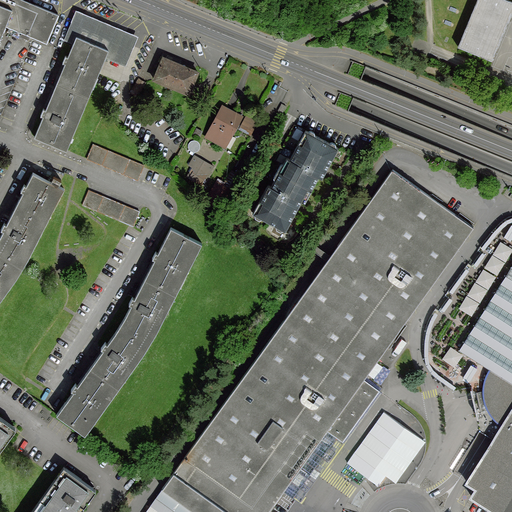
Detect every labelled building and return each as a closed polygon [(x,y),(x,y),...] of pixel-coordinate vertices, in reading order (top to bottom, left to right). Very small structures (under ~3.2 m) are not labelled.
[(23,0),(0,0),(0,40),(6,26),(47,43),(59,15),(23,0)] [(507,0),(478,0),(461,45),(493,61),(511,13),(511,1),(510,1),(507,0)] [(138,36),(77,10),(64,41),(72,44),(104,57),(126,66),(138,36)] [(104,57),(72,44),(33,137),(65,151),(104,57)] [(200,69),(164,55),(155,78),(191,93),(200,69)] [(246,116),(224,104),(206,138),(228,149),(246,116)] [(254,134),(261,119),(248,113),(241,129),(254,134)] [(335,148),(303,130),(254,217),(285,235),(335,148)] [(145,166),(94,144),(88,159),(139,181),(145,166)] [(217,166),(197,155),(190,164),(194,167),(189,176),(203,187),(217,166)] [(393,170),(158,497),(177,511),(269,511),(284,491),(365,380),(474,228),(393,170)] [(65,190),(31,173),(0,235),(0,303),(27,264),(65,190)] [(140,211),(90,190),(83,205),(134,227),(140,211)] [(206,242),(175,226),(124,322),(59,413),(88,434),(158,334),(206,242)] [(476,314),(511,253),(511,244),(503,240),(463,307),(476,314)] [(511,266),(460,350),(490,369),(511,383),(511,266)] [(511,511),(511,383),(490,369),(485,380),(484,390),(476,392),(479,403),(481,411),(489,409),(494,418),(502,425),(467,482),(476,488),(471,496),(476,499),(497,511),(511,511)] [(380,391),(365,380),(284,491),(293,498),(299,491),(316,467),(337,437),(344,442),(380,391)] [(386,409),(350,462),(382,483),(389,473),(400,481),(429,439),(386,409)] [(0,451),(17,427),(0,415),(0,451)] [(79,511),(96,489),(65,467),(32,511),(79,511)]
